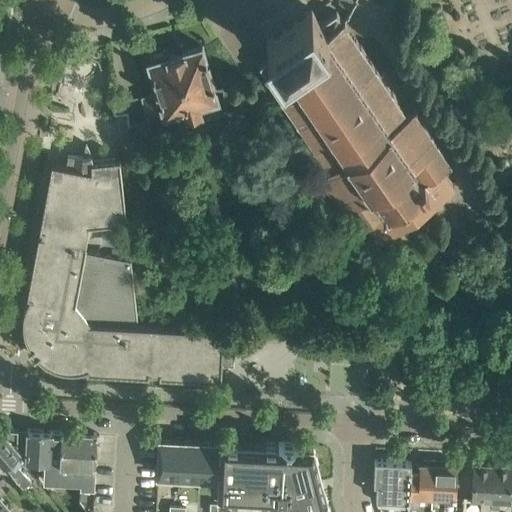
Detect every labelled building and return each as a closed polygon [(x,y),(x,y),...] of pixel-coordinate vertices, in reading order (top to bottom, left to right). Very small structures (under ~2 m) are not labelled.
[(357,226),(367,219),(379,236),(453,186),(441,168),(448,163),(448,164),(452,161),(449,158),(438,144),(439,143),(437,140),(436,141),(432,134),(433,134),(431,131),(430,131),(427,127),(431,124),(423,112),(419,115),(416,111),(417,110),(415,107),(407,113),(393,92),(394,92),(392,89),(391,89),(388,85),(392,82),(384,71),(380,73),(375,66),(376,65),(369,57),(361,46),(362,45),(360,42),(359,43),(346,23),(347,22),(344,18),(342,20),(336,11),(320,22),(311,9),(266,40),(275,53),(259,64),(265,72),(263,74),(266,78),(267,77),(329,167),(320,173),(324,179),(321,181),(329,193),(333,191),(357,226)] [(217,98),(201,45),(169,55),(167,49),(148,55),(158,91),(127,99),(112,95),(111,95),(113,113),(127,111),(129,124),(133,123),(150,118),(155,134),(166,131),(161,115),(217,98)] [(266,99),(265,85),(224,87),(224,101),(266,99)] [(92,159),(91,152),(90,149),(88,146),(86,143),(85,144),(88,148),(90,153),(82,155),(68,152),(65,164),(51,161),(39,227),(42,227),(41,233),(38,233),(27,293),(30,294),(27,301),(24,308),(23,316),(23,324),(24,331),(27,339),(30,346),(28,348),(29,349),(32,346),(36,352),(33,354),(34,355),(36,353),(42,358),(49,363),(56,366),(64,367),(71,368),(79,367),(87,365),(87,369),(148,372),(148,370),(159,370),(159,373),(220,376),(221,362),(233,362),(234,347),(238,341),(242,344),(246,348),(247,347),(240,340),(237,338),(233,336),(228,335),(224,334),(224,327),(138,323),(131,258),(85,249),(86,241),(85,241),(89,222),(126,218),(120,156),(92,159)] [(435,273),(419,251),(403,262),(418,285),(435,273)] [(0,460),(22,487),(30,480),(10,457),(18,450),(26,451),(27,429),(0,427),(0,460)] [(93,503),(95,453),(96,433),(27,429),(26,451),(26,460),(44,461),(43,480),(60,481),(60,480),(80,481),(79,486),(80,486),(79,498),(86,509),(93,503)] [(159,439),(157,475),(180,476),(182,440),(159,439)] [(182,440),(180,476),(201,477),(203,441),(182,440)] [(219,478),(218,492),(276,495),(280,511),(330,511),(324,489),(322,480),(322,479),(319,470),(312,444),(298,444),(298,443),(278,442),(278,443),(261,442),(252,441),(250,441),(241,441),(221,440),(221,442),(219,478)] [(203,441),(201,477),(219,478),(221,442),(203,441)] [(375,459),(373,482),(377,482),(376,497),(409,499),(410,464),(411,460),(377,459),(375,459)] [(409,499),(408,507),(419,508),(419,495),(433,496),(434,459),(424,459),(424,461),(419,461),(419,464),(410,464),(409,499)] [(434,459),(433,496),(445,497),(444,510),(454,510),(457,463),(444,462),(444,460),(434,459)] [(489,511),(492,465),(473,464),(471,498),(480,498),(479,511),(489,511)] [(511,465),(492,465),(489,511),(499,511),(500,499),(511,500),(511,474),(511,465)] [(209,501),(209,511),(217,511),(217,502),(209,501)] [(93,511),(91,508),(92,507),(93,503),(86,509),(87,509),(82,511),(93,511)]
